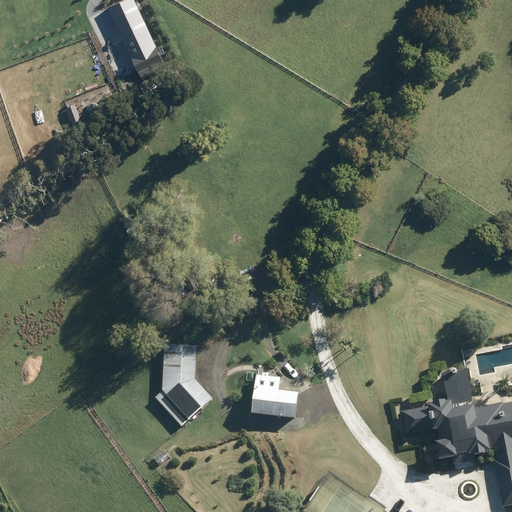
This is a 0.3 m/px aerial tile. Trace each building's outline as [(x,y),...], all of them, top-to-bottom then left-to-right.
[(135,0),(126,0),(109,8),(143,84),(168,72),(135,0)] [(114,46),(68,61),(74,80),(120,66),(114,46)] [(158,398),(185,427),(216,399),(198,379),(200,346),(169,344),(166,391),(158,398)] [(511,401),(481,407),(481,404),(459,408),(458,405),(477,402),(471,368),(447,372),(451,399),(440,401),(440,403),(434,404),(435,407),(406,412),(410,435),(441,429),(447,460),(454,459),(455,465),(479,461),(478,456),(496,453),(505,507),(511,505),(511,401)] [(259,374),(255,414),(301,419),(303,393),(283,391),(284,377),(259,374)]
